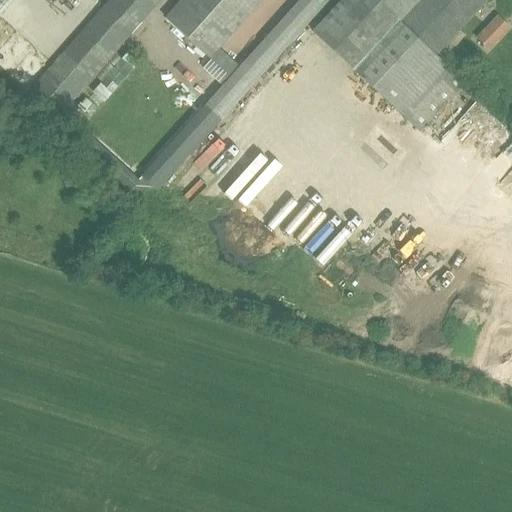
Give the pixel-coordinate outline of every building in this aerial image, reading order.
[(159,0),(109,0),(32,88),(60,113),(159,0)] [(181,0),(166,18),(210,57),(260,0),(181,0)] [(474,11),(461,0),(415,0),(398,19),(433,53),(474,11)] [(462,0),(474,11),(483,0),(462,0)] [(510,26),(497,14),(475,37),(489,49),(510,26)] [(433,53),(398,19),(351,68),(418,130),(464,82),(433,53)] [(143,42),(153,51),(165,38),(155,29),(143,42)] [(277,56),(260,40),(141,174),(143,176),(158,190),(277,56)] [(235,145),(258,119),(250,111),(227,137),(235,145)] [(131,189),(139,180),(65,113),(57,123),(59,126),(54,131),(62,138),(68,133),(131,189)] [(143,176),(139,180),(130,190),(137,190),(142,189),(158,190),(143,176)] [(384,211),(370,227),(378,235),(369,246),(378,254),(391,238),(381,229),(391,217),(384,211)]
